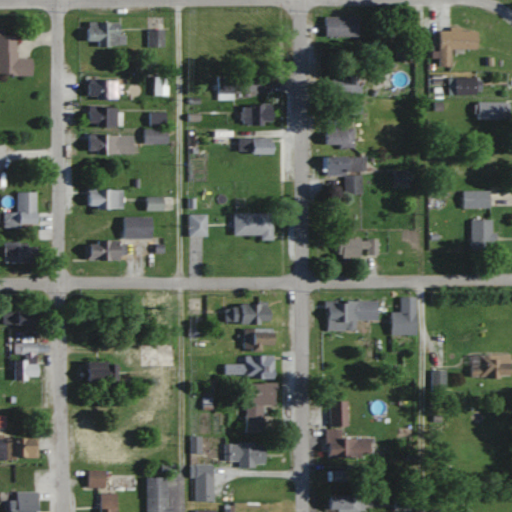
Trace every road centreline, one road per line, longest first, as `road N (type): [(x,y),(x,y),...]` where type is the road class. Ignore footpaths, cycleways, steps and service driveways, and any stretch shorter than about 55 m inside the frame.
road 1 (residential): [(511,277),(0,282)]
road 2 (residential): [(61,511),(58,0)]
road 3 (residential): [(301,511),(302,0)]
